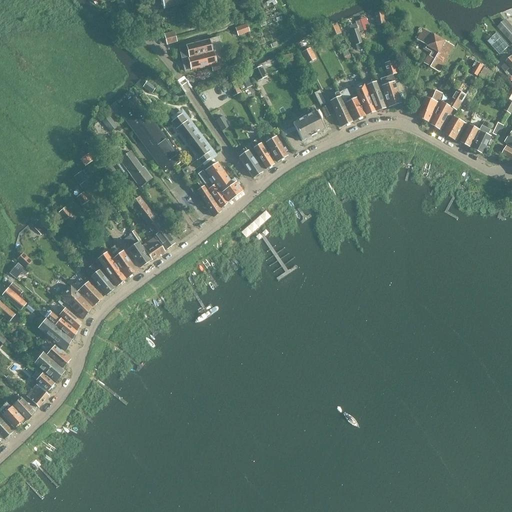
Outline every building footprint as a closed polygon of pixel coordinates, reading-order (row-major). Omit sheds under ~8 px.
[(160,0),(161,4),(160,4),(161,5),(162,5),(163,9),(165,9),(167,8),(173,6),(174,6),(180,5),(182,4),(188,2),(190,2),(195,0),(196,0),(195,0),(160,0)] [(384,24),(382,12),(372,14),(375,26),(384,24)] [(511,26),(506,19),(497,27),(511,44),(511,26)] [(340,33),(336,24),(327,28),(331,37),(340,33)] [(249,33),(246,25),(235,29),(238,37),(249,33)] [(362,43),(357,29),(350,31),(355,45),(362,43)] [(439,73),(454,46),(423,29),(416,40),(426,45),(423,50),(429,53),(424,63),(431,67),(430,68),(439,73)] [(324,37),(322,31),(315,34),(317,40),(324,37)] [(176,37),(175,36),(175,34),(174,32),(164,34),(165,37),(166,42),(167,45),(177,42),(176,39),(176,37)] [(509,47),(496,33),(487,42),(499,55),(500,54),(501,54),(505,50),(507,51),(510,49),(509,47)] [(179,48),(182,59),(221,49),(218,38),(179,48)] [(224,57),(221,49),(182,59),(185,71),(207,66),(206,62),(224,57)] [(315,59),(309,49),(302,53),(307,64),(315,59)] [(400,103),(394,83),(397,82),(395,75),(396,74),(391,61),(383,64),(388,77),(379,79),(382,86),(381,87),(388,107),(400,103)] [(219,69),(218,63),(210,65),(212,71),(219,69)] [(266,77),(261,66),(252,71),(257,81),(266,77)] [(489,80),(493,73),(484,68),(480,74),(489,80)] [(246,75),(237,80),(240,87),(244,86),(250,83),(246,75)] [(232,80),(226,83),(233,97),(241,93),(235,80),(233,81),(232,80)] [(385,108),(375,83),(374,80),(366,83),(367,86),(366,86),(376,111),(385,108)] [(155,87),(146,81),(142,88),(151,94),(155,87)] [(374,112),(364,85),(356,88),(354,89),(367,115),(374,112)] [(365,116),(357,98),(347,102),(346,99),(350,97),(346,89),(339,93),(352,122),(365,116)] [(326,104),(320,91),(313,93),(320,107),(326,104)] [(439,101),(442,95),(442,94),(436,91),(432,100),(426,98),(418,117),(418,118),(430,124),(439,101)] [(457,111),(466,96),(465,95),(458,91),(452,102),(451,103),(449,106),(454,109),(457,111)] [(352,122),(340,97),(338,92),(334,94),(336,99),(330,101),(341,127),(352,122)] [(148,99),(143,93),(139,96),(144,102),(148,109),(152,106),(148,99)] [(454,109),(449,106),(444,103),(447,98),(442,95),(439,101),(441,101),(430,124),(441,131),(454,109)] [(179,159),(149,119),(133,98),(118,109),(145,146),(148,143),(157,155),(154,157),(164,171),(179,159)] [(331,115),(327,105),(321,108),(326,118),(329,116),(331,115)] [(325,129),(316,111),(305,117),(309,126),(306,128),(310,137),(325,129)] [(197,136),(188,124),(189,124),(187,120),(186,121),(181,115),(171,123),(202,164),(210,159),(208,157),(210,156),(208,153),(209,152),(200,139),(198,135),(197,136)] [(229,127),(223,117),(216,121),(222,131),(229,127)] [(310,137),(306,128),(309,126),(305,117),(292,123),(294,127),(296,131),(302,142),(310,137)] [(459,137),(467,125),(453,117),(444,133),(443,134),(456,142),(457,141),(459,137)] [(109,118),(103,123),(111,132),(117,128),(109,118)] [(499,136),(504,126),(497,122),(492,133),(496,135),(499,136)] [(470,148),(479,130),(470,125),(463,139),(461,143),(470,148)] [(491,130),(482,126),(480,130),(479,130),(470,148),(473,149),(483,155),(492,137),(488,135),(491,130)] [(296,131),(294,127),(285,131),(284,130),(282,131),(285,136),(296,131)] [(263,138),(266,143),(275,137),(272,132),(263,138)] [(274,165),(263,149),(265,147),(259,137),(250,143),(255,153),(266,170),(274,165)] [(287,156),(275,137),(266,143),(265,143),(277,162),(287,156)] [(89,150),(98,144),(94,139),(85,144),(89,150)] [(148,143),(145,146),(154,157),(157,155),(148,143)] [(511,150),(506,147),(501,154),(511,160),(511,150)] [(262,172),(248,152),(245,148),(237,153),(239,157),(239,158),(253,178),(262,172)] [(151,179),(144,169),(142,170),(131,153),(116,163),(123,173),(126,171),(138,187),(151,179)] [(93,160),(89,154),(80,160),(85,166),(93,160)] [(236,182),(234,179),(231,181),(217,163),(204,171),(213,183),(215,185),(229,203),(239,195),(243,192),(238,185),(236,183),(236,182)] [(117,174),(110,164),(105,167),(113,177),(117,174)] [(191,173),(187,167),(182,171),(185,177),(191,173)] [(80,185),(92,176),(86,168),(74,177),(80,185)] [(198,174),(197,175),(208,190),(222,208),(229,203),(215,185),(213,183),(212,184),(202,171),(198,174)] [(212,199),(204,186),(200,189),(197,191),(212,215),(214,217),(221,212),(212,199)] [(84,194),(77,198),(82,206),(88,201),(84,194)] [(151,212),(145,204),(139,197),(131,203),(143,218),(151,212)] [(66,209),(60,214),(64,221),(71,216),(66,209)] [(163,227),(157,220),(151,212),(143,218),(155,234),(163,227)] [(40,224),(35,229),(41,235),(46,230),(40,224)] [(175,243),(169,235),(163,227),(155,234),(167,250),(175,243)] [(121,241),(128,250),(138,242),(132,234),(121,241)] [(164,251),(156,239),(154,240),(153,239),(146,243),(147,245),(143,248),(151,260),(164,251)] [(151,260),(138,242),(128,250),(140,268),(151,260)] [(108,255),(112,260),(122,251),(119,246),(108,255)] [(135,269),(122,251),(112,260),(126,279),(137,271),(135,269)] [(126,279),(112,260),(108,255),(106,252),(97,259),(110,277),(117,287),(126,279)] [(32,263),(23,255),(17,261),(26,270),(32,263)] [(28,272),(18,264),(9,274),(16,279),(21,273),(24,276),(28,272)] [(108,283),(98,271),(90,277),(106,295),(114,289),(108,283)] [(103,297),(88,281),(77,292),(92,307),(92,308),(101,299),(103,297)] [(23,292),(12,283),(9,287),(19,296),(23,292)] [(91,308),(71,286),(60,296),(72,308),(83,320),(84,318),(91,308)] [(26,303),(8,288),(2,295),(20,311),(26,303)] [(15,315),(3,305),(0,308),(0,313),(10,322),(15,315)] [(28,305),(25,308),(31,313),(34,310),(28,305)] [(68,312),(64,309),(59,315),(77,330),(77,329),(81,323),(68,312)] [(76,331),(60,318),(59,320),(51,312),(46,318),(72,339),(76,333),(76,331)] [(38,318),(33,322),(37,327),(42,323),(38,318)] [(66,335),(46,319),(39,328),(57,343),(58,344),(64,337),(66,335)] [(62,353),(54,346),(54,347),(46,340),(40,348),(47,354),(47,355),(62,368),(70,360),(62,353)] [(61,369),(44,353),(34,363),(55,382),(63,374),(65,372),(61,369)] [(49,390),(54,384),(38,370),(32,377),(38,383),(36,386),(36,385),(26,396),(38,408),(49,396),(46,393),(49,390)] [(23,419),(12,407),(11,408),(8,404),(0,411),(4,415),(2,416),(14,428),(20,422),(23,419)] [(0,419),(0,434),(5,440),(11,434),(13,433),(0,419)]
